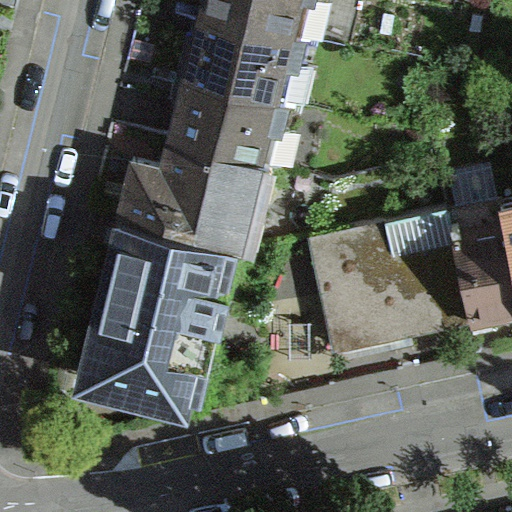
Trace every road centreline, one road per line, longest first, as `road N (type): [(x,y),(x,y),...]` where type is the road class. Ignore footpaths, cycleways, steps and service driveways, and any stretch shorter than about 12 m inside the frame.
road 1 (residential): [(0,510),(511,404)]
road 2 (residential): [(86,0),(0,337)]
